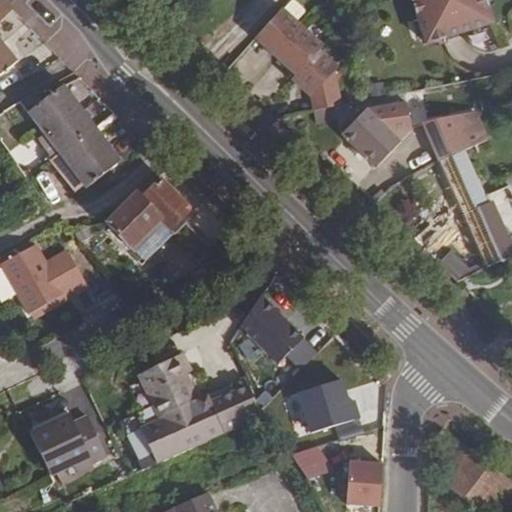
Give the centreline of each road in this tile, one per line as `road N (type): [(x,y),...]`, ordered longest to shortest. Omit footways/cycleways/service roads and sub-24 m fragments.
road 1 (secondary): [(433,353),(71,0)]
road 2 (tertiary): [(433,353),(415,381),(404,427),(401,511)]
